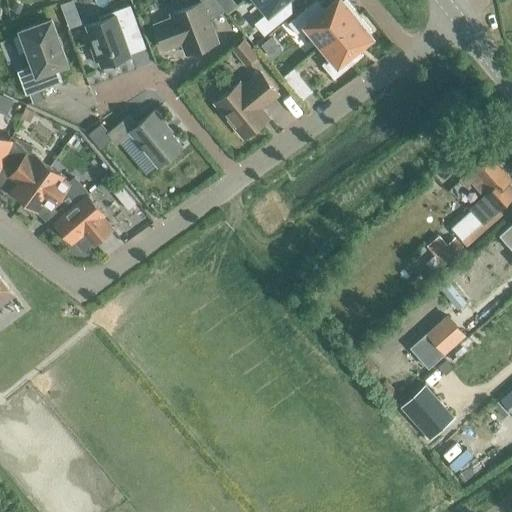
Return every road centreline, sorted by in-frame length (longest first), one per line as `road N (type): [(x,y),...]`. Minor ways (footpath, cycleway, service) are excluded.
road 1 (residential): [(243,175),(81,289),(0,227)]
road 2 (residential): [(414,52),(243,175)]
road 3 (residential): [(243,175),(155,78),(96,97)]
